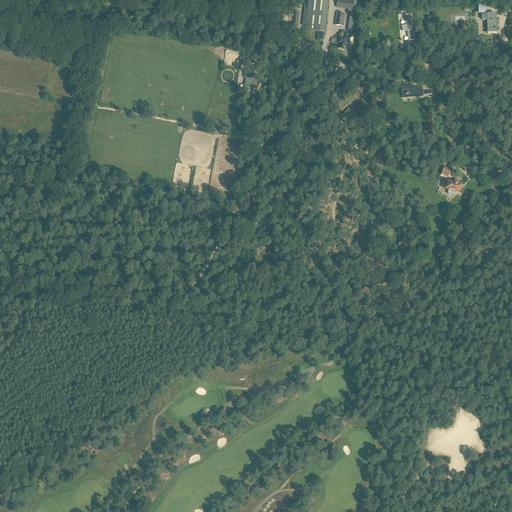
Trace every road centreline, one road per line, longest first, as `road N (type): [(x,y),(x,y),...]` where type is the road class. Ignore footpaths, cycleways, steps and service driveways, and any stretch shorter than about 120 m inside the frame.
road 1 (unknown): [(511,283),(455,315),(438,335),(415,341),(353,323),(300,324),(155,299)]
road 2 (unknown): [(246,215),(88,189),(0,185)]
road 3 (track): [(511,160),(465,124),(441,127),(444,160),(455,172),(487,177),(510,167)]
road 4 (unknown): [(178,303),(226,228),(261,143)]
road 5 (track): [(306,42),(255,13),(154,0)]
road 6 (track): [(239,146),(274,138),(321,102),(326,57)]
